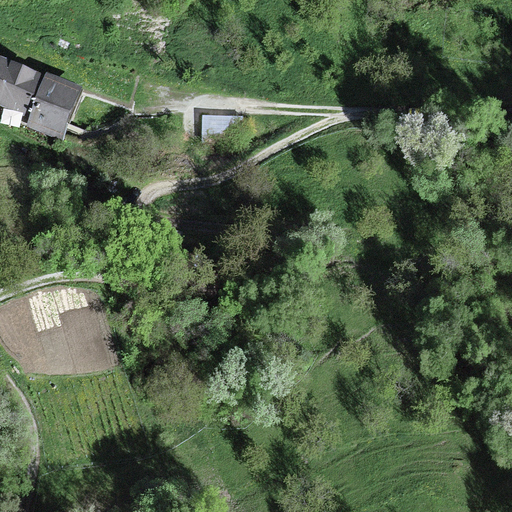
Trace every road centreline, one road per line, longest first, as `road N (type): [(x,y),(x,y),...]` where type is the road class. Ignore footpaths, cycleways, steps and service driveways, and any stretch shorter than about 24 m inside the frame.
road 1 (track): [(511,109),(339,113),(222,175),(136,187),(132,200),(140,211),(268,233),(283,243)]
road 2 (track): [(0,296),(50,276),(94,272),(120,279),(175,326),(202,326),(243,304),(278,265),(283,243)]
road 3 (track): [(21,511),(31,465),(28,420),(0,370)]
road 4 (track): [(339,113),(209,107)]
